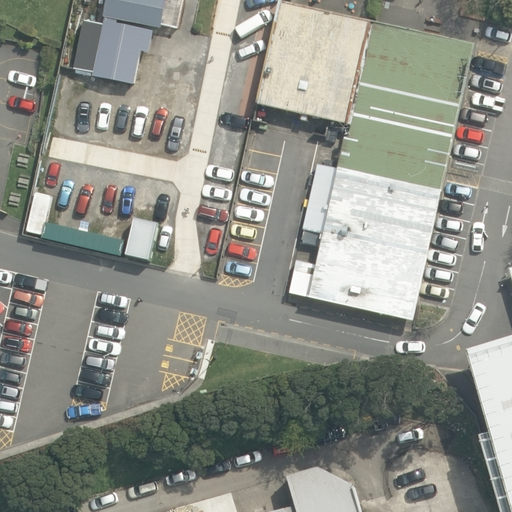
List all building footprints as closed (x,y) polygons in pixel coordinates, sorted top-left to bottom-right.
[(107,0),(104,19),(106,19),(95,74),(94,78),(136,87),(138,78),(143,52),(151,54),(155,29),(161,30),(166,1),(173,2),(173,0),(107,0)] [(284,5),(259,105),(353,125),(373,23),(284,5)] [(472,45),(373,23),(353,125),(350,140),(345,140),(339,168),(438,191),(445,193),(450,174),(478,46),(472,45)] [(438,191),(339,168),(320,164),(304,231),(306,231),(303,245),(321,248),(318,266),(299,262),(291,295),(408,321),(415,323),(420,302),(445,193),(438,191)] [(31,234),(151,262),(159,223),(40,195),(31,234)] [(511,333),(467,347),(511,499),(511,333)] [(300,511),(363,511),(357,485),(320,467),(290,476),(299,505),(300,511)]
